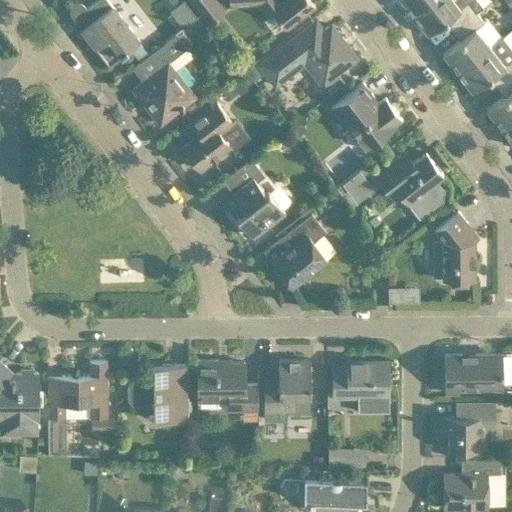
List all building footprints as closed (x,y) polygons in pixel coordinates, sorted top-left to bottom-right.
[(70,7),(70,8),(70,9),(70,10),(71,11),(71,12),(71,13),(72,13),(82,26),(81,27),(109,64),(130,47),(140,60),(149,53),(139,41),(140,40),(109,0),(94,0),(87,6),(85,3),(84,3),(84,2),(83,2),(83,1),(82,1),(81,1),(80,0),(79,0),(78,0),(77,0),(76,0),(76,1),(75,1),(74,1),(74,2),(73,2),(72,3),(71,4),(71,5),(70,6),(70,7)] [(225,8),(218,0),(193,0),(210,21),(225,8)] [(229,0),(229,3),(229,5),(261,2),(270,13),(275,9),(286,24),(299,14),(315,2),(313,0),(229,0)] [(403,0),(414,13),(430,0),(403,0)] [(430,0),(414,13),(428,32),(445,19),(449,16),(456,25),(476,10),(483,5),(478,0),(430,0)] [(460,38),(443,51),(458,70),(490,45),(476,27),(484,21),(476,10),(456,25),(464,35),(460,38)] [(490,45),(502,36),(488,18),(484,21),(476,27),(490,45)] [(314,21),(288,40),(259,63),(275,85),(307,60),(315,70),(315,74),(335,76),(335,73),(357,56),(331,23),(322,30),(314,21)] [(511,27),(502,36),(511,48),(511,27)] [(196,95),(175,69),(194,54),(176,31),(149,53),(140,60),(132,65),(143,79),(133,87),(161,122),(196,95)] [(490,45),(458,70),(473,89),(489,76),(493,73),(500,82),(511,72),(511,48),(502,36),(490,45)] [(504,95),(488,108),(502,126),(511,118),(511,72),(500,82),(508,92),(504,95)] [(363,80),(347,92),(331,105),(365,148),(397,123),(396,122),(402,117),(386,96),(379,101),(363,80)] [(216,100),(206,107),(191,119),(200,131),(183,145),(187,149),(186,154),(192,162),(197,163),(200,167),(230,144),(221,132),(233,122),(216,100)] [(511,118),(502,126),(511,138),(511,118)] [(300,120),(292,126),(299,134),(306,128),(300,120)] [(385,165),(376,173),(393,195),(400,189),(411,203),(420,214),(426,209),(442,197),(443,188),(436,179),(443,173),(426,151),(414,161),(405,149),(401,153),(385,165)] [(239,165),(223,178),(238,198),(232,203),(239,212),(237,214),(253,235),(269,222),(285,209),(269,189),(266,191),(257,180),(265,173),(251,156),(239,165)] [(366,165),(338,186),(342,192),(370,170),(366,165)] [(443,239),(433,239),(433,275),(443,275),(443,278),(452,278),(452,280),(466,280),(466,278),(475,277),(475,239),(464,225),(468,222),(458,210),(435,228),(443,239)] [(287,278),(292,285),(304,275),(308,276),(314,271),(315,267),(327,257),(314,240),(327,230),(312,211),(286,231),(295,241),(272,259),(278,267),(277,270),(282,277),(287,278)] [(387,263),(375,264),(375,276),(387,276),(387,263)] [(399,288),(388,288),(388,300),(401,300),(401,291),(399,288)] [(499,370),(503,370),(503,352),(445,353),(445,391),(459,391),(459,385),(499,384),(499,370)] [(389,409),(389,357),(347,358),(347,362),(332,363),(332,395),(358,395),(358,410),(389,409)] [(0,358),(0,418),(1,419),(2,432),(12,432),(38,432),(38,419),(38,391),(38,371),(34,371),(34,368),(20,368),(21,370),(16,371),(13,371),(1,360),(0,359),(0,358)] [(198,358),(198,378),(198,397),(229,397),(229,407),(244,407),(258,407),(258,382),(245,382),(245,360),(219,361),(219,358),(198,358)] [(279,378),(264,378),(264,398),(264,409),(264,416),(264,417),(286,417),(286,409),(295,409),(311,409),(311,393),(311,378),(311,358),(279,358),(279,378)] [(90,373),(48,374),(48,394),(48,453),(66,454),(66,415),(90,415),(108,415),(108,379),(108,359),(90,359),(90,373)] [(138,373),(128,383),(128,398),(139,409),(153,409),(153,419),(163,419),(188,419),(188,383),(188,363),(163,363),(153,363),(153,373),(138,373)] [(443,414),(443,420),(447,420),(447,429),(449,429),(449,447),(469,447),(485,447),(485,425),(495,425),(495,400),(476,401),(456,401),(456,414),(443,414)] [(258,417),(258,407),(244,407),(244,417),(258,417)] [(107,430),(107,416),(92,416),(92,430),(107,430)] [(118,416),(107,416),(107,430),(118,430),(118,416)] [(329,462),(367,464),(368,448),(330,446),(329,462)] [(36,452),(19,452),(19,468),(36,468),(36,452)] [(313,454),(313,464),(325,464),(325,454),(313,454)] [(112,456),(101,456),(101,467),(112,467),(112,456)] [(500,456),(482,456),(462,457),(462,471),(444,471),(444,506),(488,505),(488,472),(501,472),(500,456)] [(168,464),(168,468),(171,472),(175,472),(179,469),(179,464),(176,461),(172,460),(168,464)] [(85,461),(84,472),(96,473),(97,462),(85,461)] [(332,477),(331,478),(305,477),(304,497),(310,497),(309,504),(325,511),(360,511),(361,511),(361,510),(361,509),(361,508),(361,507),(360,506),(359,505),(358,505),(358,499),(366,499),(367,479),(340,478),(339,477),(338,477),(337,477),(335,476),(333,477),(332,477)] [(209,503),(225,504),(226,492),(210,491),(209,503)] [(224,511),(225,504),(209,503),(208,511),(224,511)]
